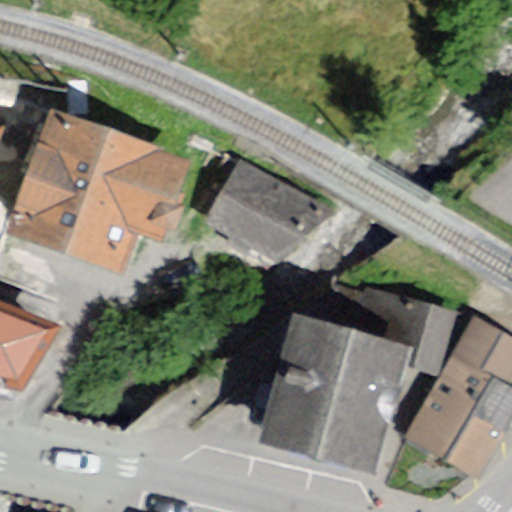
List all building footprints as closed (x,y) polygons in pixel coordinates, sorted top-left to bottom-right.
[(128,198),(157,207),(181,131),(38,85),(0,201),(0,211),(111,247),(128,198)] [(239,154),(203,219),(286,264),(322,199),(239,154)] [(394,338),(437,349),(451,297),(408,286),(394,338)] [(411,408),(481,453),(509,418),(511,413),(511,314),(478,292),(411,408)] [(293,297),(266,412),(366,436),(394,321),(293,297)] [(0,377),(18,381),(45,330),(0,311),(0,377)]
